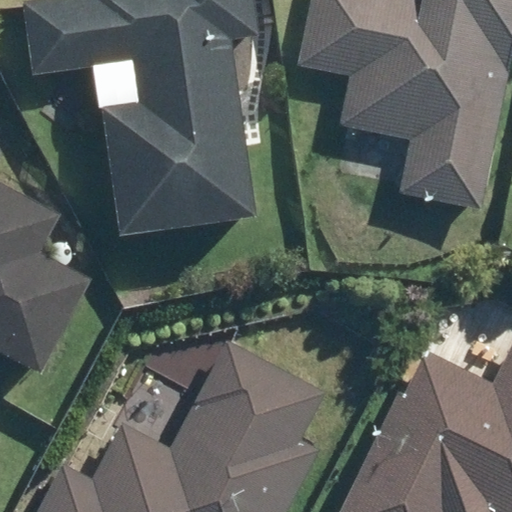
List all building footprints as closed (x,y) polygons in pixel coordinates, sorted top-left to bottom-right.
[(90,0),(111,225),(255,212),(236,0),(90,0)] [(398,193),(481,209),(511,54),(511,0),(311,0),(298,62),(350,74),(340,124),(410,138),(398,193)] [(0,161),(0,372),(24,385),(85,228),(0,161)] [(511,317),(507,316),(476,377),(430,353),(347,511),(434,511),(454,475),(511,505),(511,317)] [(286,511),(320,446),(302,437),(324,392),(228,343),(171,455),(122,431),(96,483),(58,464),(33,511),(286,511)] [(0,408),(0,447),(12,413),(0,408)]
